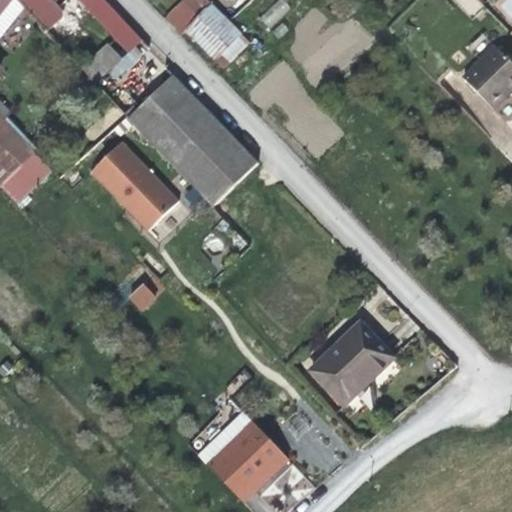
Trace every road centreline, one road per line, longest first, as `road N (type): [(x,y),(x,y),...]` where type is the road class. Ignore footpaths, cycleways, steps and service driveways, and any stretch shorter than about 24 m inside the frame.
road 1 (residential): [(490,382),(125,0)]
road 2 (residential): [(319,511),(451,399),(490,382)]
